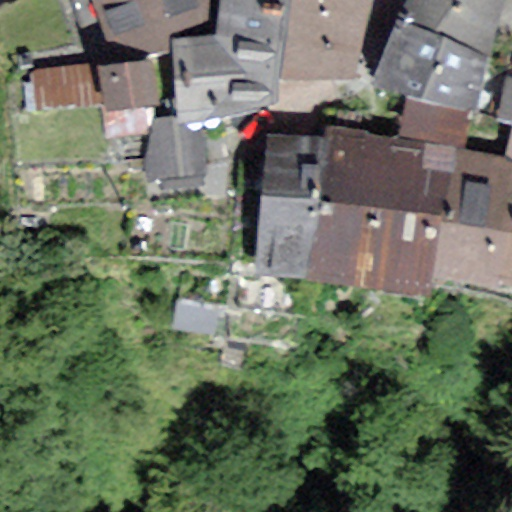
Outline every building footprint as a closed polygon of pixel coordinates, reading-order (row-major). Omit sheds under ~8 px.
[(97,0),(117,52),(213,18),(206,0),(97,0)] [(281,96),(283,75),(290,0),(228,0),(224,41),(180,41),(183,115),(281,96)] [(366,0),(290,0),(283,75),(353,75),(366,0)] [(411,0),(402,16),(488,56),(503,0),(411,0)] [(379,83),(474,110),(488,56),(402,16),(379,83)] [(42,96),(88,89),(82,52),(36,58),(42,96)] [(152,60),(104,67),(109,107),(158,101),(152,60)] [(378,285),(435,293),(437,281),(456,150),(461,114),(404,106),(402,122),(401,128),(400,136),(378,285)] [(188,126),(152,125),(151,171),(204,172),(204,139),(187,139),(188,126)] [(335,127),(332,142),(313,276),(335,279),(378,285),(400,136),(335,127)] [(276,134),(257,267),(313,276),(332,142),(276,134)] [(507,158),(456,150),(437,281),(505,290),(506,282),(511,282),(511,134),(510,134),(507,158)]
